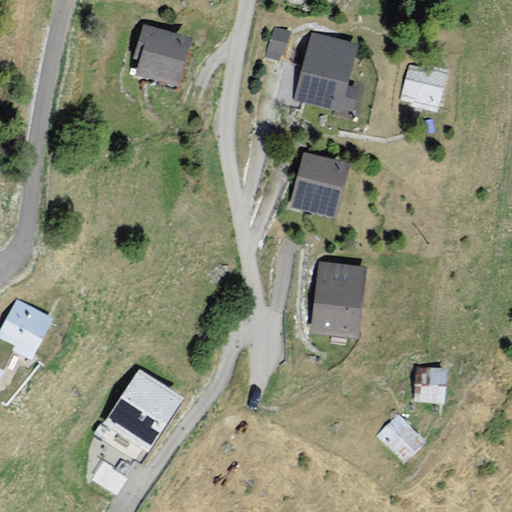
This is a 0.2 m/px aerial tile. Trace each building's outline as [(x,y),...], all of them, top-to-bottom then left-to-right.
[(189,39),(144,26),(136,55),(143,57),(140,71),(177,81),(189,39)] [(293,35),(274,29),(267,59),(286,61),(293,35)] [(354,44),(313,35),(299,97),(352,109),(357,88),(344,85),(354,44)] [(446,71),(424,65),(423,71),(411,68),(403,98),(415,101),(414,105),(436,111),(446,71)] [(346,164),(306,154),(293,205),(333,215),(346,164)] [(364,269),(323,263),(315,328),(356,333),(364,269)] [(60,317),(21,299),(3,338),(42,355),(60,317)] [(445,371),(421,369),(418,399),(442,401),(445,371)] [(178,398),(140,373),(107,423),(146,448),(178,398)] [(423,442),(399,419),(381,437),(405,460),(423,442)]
